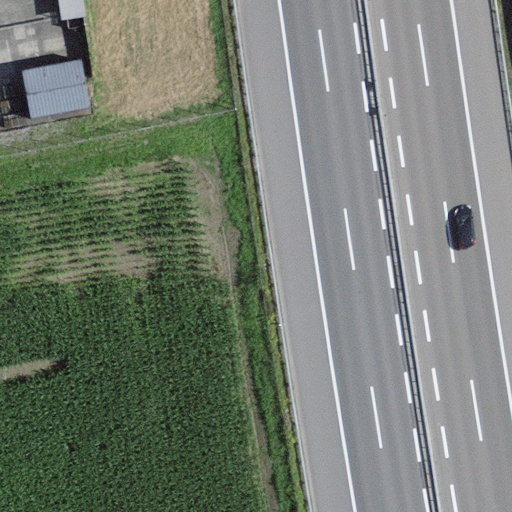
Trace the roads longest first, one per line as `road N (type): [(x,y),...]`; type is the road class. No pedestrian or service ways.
road 1 (motorway): [(492,511),(416,0)]
road 2 (motorway): [(315,0),(391,511)]
